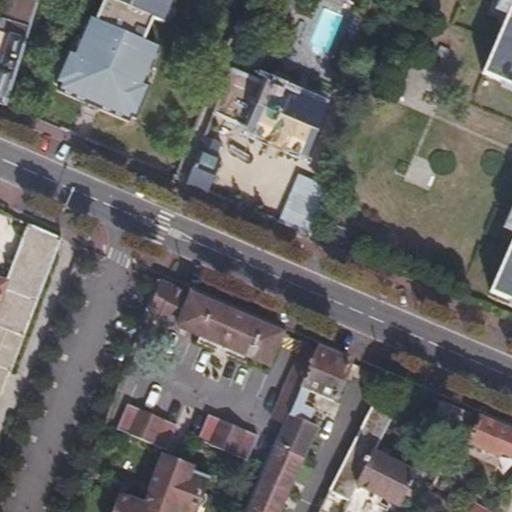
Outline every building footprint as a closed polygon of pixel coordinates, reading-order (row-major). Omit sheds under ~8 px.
[(104,0),(97,18),(87,15),(55,86),(135,120),(161,47),(145,41),(153,19),(166,24),(175,0),(104,0)] [(511,9),(485,73),(511,85),(511,9)] [(0,103),(5,106),(29,25),(11,20),(10,27),(7,32),(0,29),(0,103)] [(233,68),(214,114),(247,128),(247,133),(307,158),(329,106),(269,81),(268,83),(233,68)] [(207,135),(188,184),(209,193),(223,160),(218,157),(224,143),(207,135)] [(293,193),(280,223),(310,235),(322,204),(293,193)] [(0,402),(31,320),(62,237),(30,223),(7,284),(0,281),(0,402)] [(511,243),(493,292),(511,300),(511,243)] [(156,317),(176,325),(268,364),(284,333),(158,280),(147,308),(158,313),(156,317)] [(317,347),(306,342),(281,399),(272,418),(284,424),(292,406),(317,347)] [(352,362),(317,347),(292,406),(284,424),(256,490),(246,511),(279,511),(317,427),(309,422),(316,409),(304,404),(310,391),(335,401),(352,362)] [(176,423),(127,400),(115,425),(165,448),(176,423)] [(472,413),(442,400),(430,429),(457,441),(472,413)] [(394,412),(375,402),(330,490),(349,500),(358,487),(400,507),(417,472),(376,451),(394,412)] [(258,436),(208,413),(197,438),(247,461),(258,436)] [(511,429),(480,416),(469,442),(500,455),(502,452),(511,456),(511,429)] [(174,457),(161,451),(139,499),(130,495),(126,505),(141,511),(146,511),(150,504),(153,505),(174,457)]
